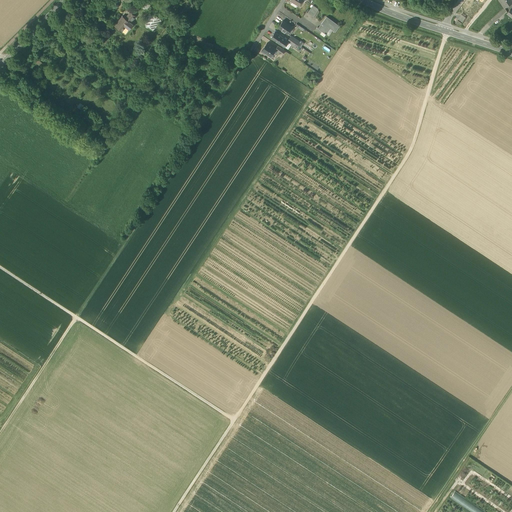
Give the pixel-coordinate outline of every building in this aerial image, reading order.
[(142,0),(138,5),(141,8),(146,2),(144,0),(142,0)] [(511,0),(498,0),(504,9),(511,3),(511,0)] [(308,14),(313,17),(318,10),(313,6),(308,14)] [(121,31),(125,34),(128,29),(129,30),(133,25),(130,23),(135,16),(131,12),(126,19),(122,17),(120,19),(115,26),(121,31)] [(144,24),(149,28),(152,25),(150,24),(155,18),(151,15),(144,24)] [(322,32),(327,36),(327,35),(326,34),(331,28),(333,30),(333,31),(336,32),(340,27),(336,24),(335,24),(326,18),(323,23),(319,29),(323,32),(322,32)] [(278,27),(287,34),(292,28),(283,21),(278,27)] [(288,41),(287,41),(274,32),(271,38),(284,47),(287,42),(288,41)] [(265,53),(270,56),(270,57),(273,60),(277,55),(273,53),(275,49),(267,43),(261,51),(264,54),(265,53)] [(279,52),(282,55),(285,51),(277,46),(275,49),(279,52)] [(486,511),(453,491),(449,498),(471,511),(486,511)]
